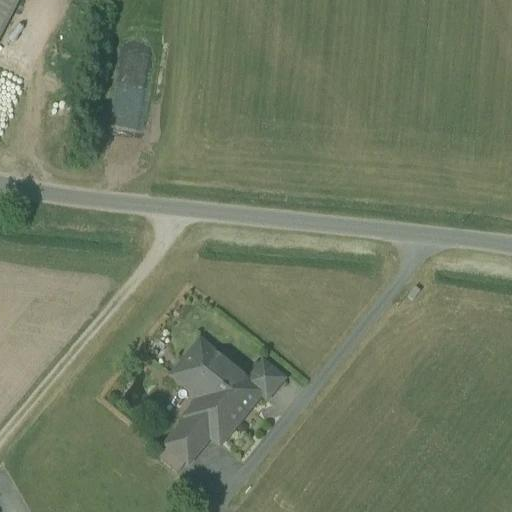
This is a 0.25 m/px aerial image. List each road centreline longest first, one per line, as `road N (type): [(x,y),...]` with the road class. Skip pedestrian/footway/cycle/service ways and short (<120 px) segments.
road 1 (unclassified): [(0,182),(191,214),(511,248)]
road 2 (track): [(191,214),(0,441)]
